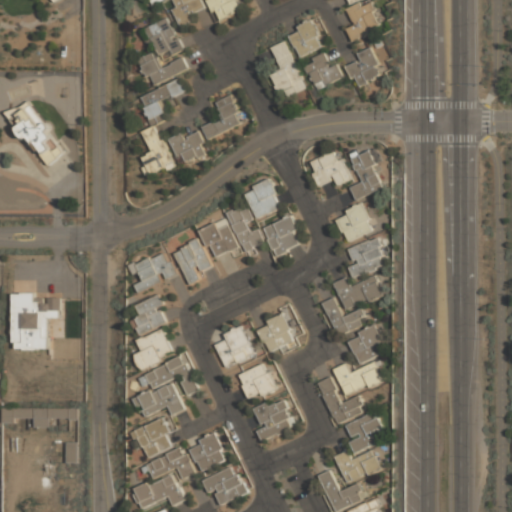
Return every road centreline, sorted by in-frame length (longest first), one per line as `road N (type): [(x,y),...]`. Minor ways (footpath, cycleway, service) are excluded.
road 1 (residential): [(278,511),(203,357),(198,324),(240,295),(296,276),(322,243),(235,51),(246,32),(271,23),(289,0)]
road 2 (primary): [(472,511),(470,0)]
road 3 (primary): [(427,0),(428,511)]
road 4 (tertiary): [(100,236),(173,206),(276,134),(327,122),(472,120)]
road 5 (tertiary): [(104,511),(100,236)]
road 6 (residential): [(100,236),(98,0)]
